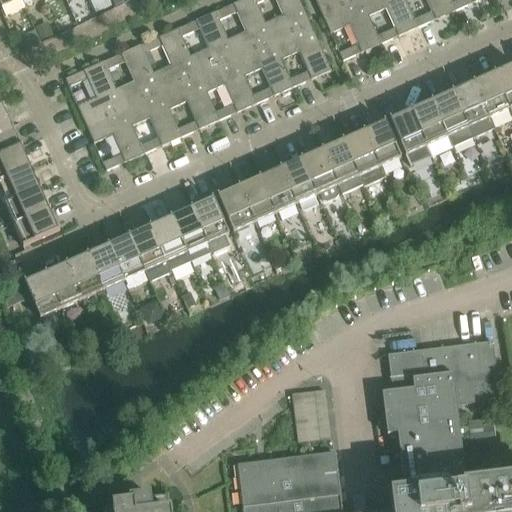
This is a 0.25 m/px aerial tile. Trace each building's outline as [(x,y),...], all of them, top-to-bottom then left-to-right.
[(0,0),(0,6),(6,18),(25,9),(22,1),(21,0),(0,0)] [(256,6),(253,0),(247,0),(233,6),(245,34),(228,42),(227,42),(235,61),(272,44),(264,26),(265,26),(256,6)] [(264,26),(272,44),(311,28),(298,0),(274,0),(282,18),(265,26),(264,26)] [(314,0),(322,18),(360,2),(358,0),(314,0)] [(405,3),(403,0),(363,0),(360,2),(367,19),(369,19),(386,11),(398,39),(418,30),(414,22),(406,2),(405,3)] [(403,0),(405,3),(406,2),(410,0),(425,0),(436,22),(456,13),(452,5),(449,0),(403,0)] [(462,0),(452,5),(456,13),(467,8),(463,0),(462,0)] [(367,19),(360,2),(322,18),(330,36),(349,28),(361,55),(381,47),(377,38),(369,19),(367,19)] [(216,14),(219,23),(231,18),(227,9),(216,14)] [(190,59),(198,77),(235,61),(227,42),(228,42),(219,23),(216,14),(196,23),(208,51),(190,59)] [(414,22),(418,30),(429,25),(426,17),(414,22)] [(178,31),(182,39),(193,34),(190,26),(178,31)] [(280,63),(281,62),(299,54),(311,82),(331,73),(311,28),(272,44),(280,63)] [(190,59),(182,39),(178,31),(158,40),(170,68),(153,75),(152,76),(160,94),(198,77),(190,59)] [(377,38),(381,47),(392,42),(389,33),(377,38)] [(141,48),(144,56),(156,51),(152,43),(141,48)] [(280,63),(272,44),(235,61),(243,79),(244,79),(262,71),(274,99),(294,90),(290,82),(281,62),(280,63)] [(144,56),(141,48),(121,56),(133,84),(116,92),(115,92),(123,111),(160,94),(152,76),(153,75),(144,56)] [(340,55),(344,63),(355,58),(351,50),(340,55)] [(104,64),(107,73),(119,67),(115,59),(104,64)] [(206,96),(207,96),(224,88),(237,115),(256,106),(253,98),(244,79),(243,79),(235,61),(198,77),(206,96)] [(77,109),(85,127),(123,111),(115,92),(116,92),(107,73),(104,64),(84,73),(96,101),(77,109)] [(494,75),(510,111),(511,114),(511,68),(495,76),(494,74),(494,75)] [(474,85),(490,121),(510,111),(494,75),(493,75),(494,77),(474,85)] [(66,81),(70,89),(81,84),(78,76),(66,81)] [(290,82),(294,90),(305,85),(301,76),(290,82)] [(168,113),(169,112),(187,104),(199,132),(219,123),(215,115),(207,96),(206,96),(198,77),(160,94),(168,113)] [(473,86),(453,95),(469,130),(490,121),(474,85),(473,84),(472,84),(473,86)] [(253,98),(256,106),(268,101),(264,93),(253,98)] [(431,105),(452,151),(453,151),(452,150),(474,141),(469,130),(453,95),(453,93),(451,94),(452,95),(432,104),(432,102),(431,103),(431,105)] [(168,113),(160,94),(123,111),(131,129),(132,129),(149,121),(162,149),(182,140),(178,131),(169,112),(168,113)] [(431,105),(410,114),(426,149),(428,148),(433,160),(452,151),(431,105)] [(0,107),(0,133),(13,128),(13,127),(11,128),(2,108),(4,108),(4,106),(0,107)] [(215,115),(219,123),(230,118),(227,110),(215,115)] [(123,111),(85,127),(94,146),(112,138),(125,165),(144,156),(141,148),(132,129),(131,129),(123,111)] [(426,149),(410,114),(391,123),(390,121),(389,121),(405,158),(426,149)] [(363,133),(379,170),(401,160),(385,123),(383,124),(384,126),(364,134),(364,133),(363,133)] [(178,131),(182,140),(193,135),(189,126),(178,131)] [(13,128),(0,133),(0,158),(22,149),(22,148),(20,149),(12,129),(13,128)] [(384,181),(379,170),(363,133),(363,135),(344,144),(343,142),(342,142),(358,179),(359,179),(364,190),(384,181)] [(322,151),(321,152),(338,188),(358,179),(342,142),(342,143),(342,144),(323,153),(322,151)] [(141,148),(144,156),(156,151),(152,143),(141,148)] [(23,149),(22,149),(0,158),(0,184),(32,170),(31,169),(30,170),(21,150),(23,149)] [(301,161),(317,198),(320,196),(323,204),(327,205),(337,201),(339,197),(336,189),(338,188),(321,152),(322,153),(302,162),(301,161)] [(103,165),(107,173),(119,168),(115,160),(103,165)] [(280,170),(296,207),(299,205),(303,215),(318,208),(314,199),(317,198),(301,161),(300,161),(301,163),(281,172),(280,170)] [(0,184),(0,197),(4,207),(41,190),(39,190),(30,171),(32,170),(0,184)] [(260,179),(259,179),(275,216),(296,207),(280,170),(279,170),(280,172),(260,181),(260,179)] [(238,189),(255,225),(275,216),(259,179),(258,180),(259,181),(240,190),(239,188),(238,189)] [(255,225),(238,189),(238,191),(219,199),(218,198),(217,198),(233,235),(255,225)] [(41,191),(41,190),(4,207),(14,228),(50,211),(48,211),(40,192),(41,191)] [(191,210),(207,247),(229,237),(212,200),(211,201),(212,202),(192,211),(191,210)] [(207,247),(191,210),(190,210),(191,212),(171,220),(171,219),(170,219),(186,256),(207,247)] [(50,211),(14,228),(23,249),(60,233),(59,231),(58,232),(49,212),(50,212),(50,211)] [(150,228),(149,228),(165,265),(186,256),(170,219),(170,221),(151,230),(150,228)] [(165,265),(149,228),(149,229),(149,230),(130,239),(129,237),(128,238),(145,274),(165,265)] [(108,247),(124,284),(145,274),(128,238),(129,240),(109,248),(108,247)] [(87,256),(103,293),(124,284),(108,247),(107,247),(108,249),(88,258),(87,256)] [(66,265),(82,302),(103,293),(87,256),(86,256),(87,258),(67,267),(67,265),(66,265)] [(45,275),(61,312),(82,302),(66,265),(65,266),(66,267),(46,276),(46,274),(45,275)] [(61,312),(45,275),(45,277),(26,285),(25,284),(24,284),(40,321),(61,312)] [(511,511),(511,486),(488,489),(488,494),(467,497),(460,439),(470,438),(474,473),(498,470),(492,422),(468,425),(469,429),(459,431),(456,408),(500,403),(493,345),(416,354),(387,358),(392,395),(381,396),(387,437),(397,436),(405,500),(390,501),(391,511),(341,511),(334,456),(237,468),(242,511),(170,511),(168,498),(145,500),(146,505),(133,507),(133,506),(105,510),(105,511),(511,511)] [(326,403),(293,407),(297,446),(331,442),(326,403)]
